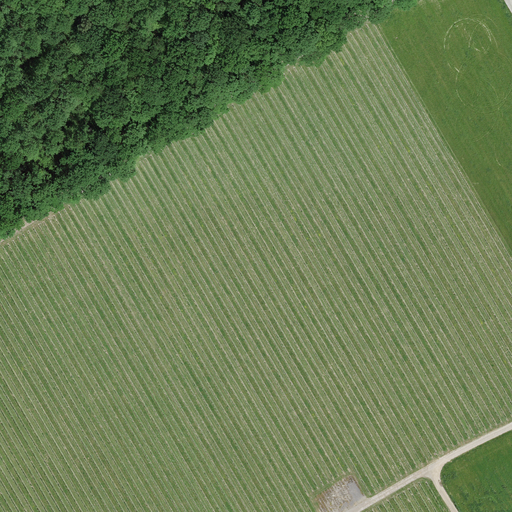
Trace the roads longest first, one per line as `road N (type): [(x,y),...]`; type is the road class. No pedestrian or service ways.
road 1 (track): [(0,238),(395,0)]
road 2 (track): [(355,511),(511,426)]
